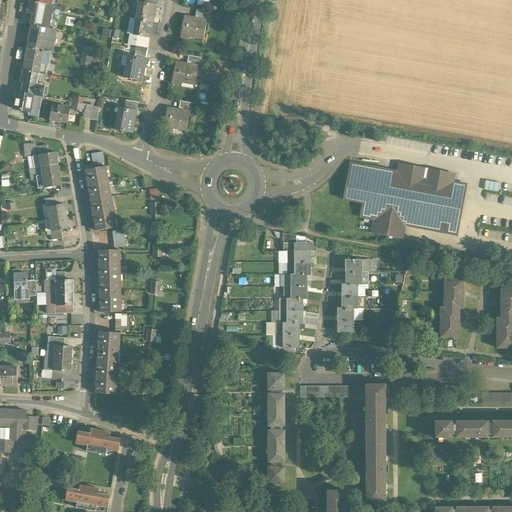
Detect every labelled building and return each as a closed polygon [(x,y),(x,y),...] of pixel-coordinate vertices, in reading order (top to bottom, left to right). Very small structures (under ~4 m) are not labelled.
[(30,2),(29,2),(28,9),(28,8),(27,14),(28,14),(27,18),(32,19),(35,20),(36,15),(42,17),(42,18),(50,19),(52,6),(41,4),(30,2)] [(144,5),(138,4),(136,19),(152,22),(155,6),(144,5)] [(207,12),(196,10),(194,20),(205,22),(207,12)] [(42,17),(36,15),(35,20),(32,19),(31,26),(48,29),(50,19),(42,18),(42,17)] [(194,20),(183,18),(179,38),(188,40),(189,35),(203,38),(206,22),(205,22),(194,20)] [(152,22),(136,19),(133,36),(149,39),(152,22)] [(48,29),(31,26),(30,33),(27,48),(42,51),(44,40),(44,38),(54,40),(55,30),(48,29)] [(149,43),(149,39),(133,36),(131,36),(129,46),(136,47),(137,41),(149,43)] [(54,40),(44,38),(44,40),(42,51),(50,52),(51,53),(54,40)] [(91,65),(94,48),(84,46),(80,63),(91,65)] [(147,49),(136,47),(135,54),(146,56),(147,49)] [(42,51),(27,48),(26,54),(25,56),(24,65),(43,68),(43,69),(47,69),(50,52),(42,51)] [(199,58),(187,56),(186,65),(198,67),(199,58)] [(134,58),(128,57),(124,79),(141,82),(142,76),(145,60),(134,58)] [(186,65),(175,64),(171,84),(180,86),(181,81),(195,84),(198,67),(186,65)] [(43,68),(24,65),(23,71),(38,74),(42,75),(43,69),(43,68)] [(38,74),(23,71),(21,83),(22,84),(20,94),(30,96),(42,98),(45,85),(36,83),(38,74)] [(20,94),(17,93),(15,103),(14,110),(29,112),(28,116),(38,118),(39,110),(29,108),(31,100),(30,100),(30,96),(20,94)] [(83,99),(75,97),(74,104),(82,105),(83,99)] [(138,103),(126,101),(125,108),(136,110),(138,103)] [(191,104),(180,102),(178,111),(189,113),(191,104)] [(74,104),(69,103),(69,107),(73,108),(73,110),(84,112),(85,106),(82,105),(74,104)] [(70,109),(52,105),(49,121),(67,124),(70,109)] [(99,108),(86,106),(84,119),(97,121),(99,108)] [(136,112),(119,109),(115,131),(132,134),(136,112)] [(178,111),(167,109),(163,130),(172,131),(173,127),(186,129),(189,113),(178,111)] [(36,143),(24,146),(26,158),(32,157),(38,156),(36,147),(37,147),(36,143)] [(37,147),(36,147),(38,156),(32,157),(34,169),(58,165),(56,153),(49,154),(47,145),(37,147)] [(102,153),(91,155),(93,165),(104,163),(102,153)] [(382,170),(370,168),(369,168),(351,165),(351,164),(350,164),(350,165),(344,200),(363,203),(361,218),(375,220),(373,233),(402,239),(404,226),(457,235),(459,220),(454,219),(460,186),(461,186),(461,185),(460,185),(452,183),(454,175),(440,173),(439,173),(427,170),(426,170),(413,168),(400,165),(399,165),(399,166),(398,173),(396,173),(395,173),(383,171),(383,170),(382,170)] [(58,165),(34,169),(37,190),(61,186),(58,165)] [(106,167),(85,171),(91,201),(111,197),(106,167)] [(111,197),(91,201),(96,231),(116,228),(111,197)] [(55,198),(44,200),(46,209),(48,208),(57,207),(55,198)] [(159,203),(150,204),(151,216),(160,216),(159,203)] [(57,207),(48,208),(50,220),(66,217),(64,206),(57,207)] [(68,230),(66,217),(50,220),(52,232),(60,231),(68,230)] [(126,247),(124,230),(112,232),(115,249),(126,247)] [(60,231),(52,232),(50,232),(51,241),(62,239),(60,231)] [(295,236),(282,234),(283,243),(295,243),(295,236)] [(313,245),(295,245),(295,243),(283,243),(282,252),(287,252),(310,252),(313,252),(313,245)] [(162,245),(153,245),(153,258),(162,258),(162,245)] [(119,251),(99,252),(100,282),(120,282),(119,251)] [(310,252),(287,252),(288,264),(311,264),(310,252)] [(361,261),(345,261),(345,273),(361,273),(361,261)] [(311,264),(288,264),(288,276),(291,276),(295,276),(306,276),(306,277),(311,277),(311,264)] [(26,275),(19,275),(19,274),(16,271),(15,272),(14,272),(13,272),(13,276),(14,276),(14,291),(15,291),(15,298),(28,298),(28,293),(27,293),(27,282),(26,275)] [(66,281),(66,273),(55,273),(55,282),(57,282),(57,281),(66,281)] [(361,273),(345,273),(345,285),(357,285),(357,286),(361,286),(361,273)] [(306,276),(295,276),(291,276),(291,288),(307,288),(306,277),(306,276)] [(463,280),(444,280),(444,309),(440,309),(440,338),(458,338),(459,309),(463,309),(463,280)] [(73,293),(73,281),(66,281),(57,281),(57,282),(57,294),(73,293)] [(35,282),(27,282),(27,293),(28,293),(36,293),(35,282)] [(120,282),(100,282),(101,313),(121,312),(120,282)] [(160,283),(152,282),(150,294),(159,295),(160,283)] [(357,286),(357,285),(345,285),(341,285),(341,297),(357,297),(357,286)] [(291,288),(283,288),(283,300),(291,300),(302,300),(303,301),(307,301),(307,288),(291,288)] [(511,290),(501,290),(501,320),(497,320),(497,349),(511,349),(511,290)] [(73,306),(73,293),(57,294),(55,294),(52,294),(52,306),(54,306),(66,306),(73,306)] [(357,310),(357,297),(341,297),(341,309),(341,310),(353,309),(353,310),(357,310)] [(302,300),(291,300),(283,300),(279,300),(279,312),(303,312),(303,301),(302,300)] [(66,314),(66,306),(54,306),(54,314),(66,314)] [(353,309),(341,310),(341,309),(338,309),(338,322),(353,322),(353,310),(353,309)] [(303,312),(279,312),(279,324),(287,324),(299,324),(299,325),(303,325),(303,312)] [(116,315),(116,332),(127,331),(127,315),(116,315)] [(353,322),(338,322),(338,334),(353,334),(353,322)] [(299,324),(287,324),(279,324),(275,324),(275,336),(283,336),(299,336),(299,325),(299,324)] [(156,331),(147,330),(146,343),(155,344),(156,331)] [(120,334),(99,333),(97,363),(118,365),(120,334)] [(11,335),(0,335),(0,343),(11,344),(11,335)] [(299,336),(283,336),(283,348),(283,349),(294,348),(299,348),(299,336)] [(64,339),(53,338),(53,347),(55,347),(55,346),(64,346),(64,339)] [(64,346),(55,346),(55,347),(54,359),(70,360),(71,347),(64,346)] [(54,359),(45,358),(45,370),(52,371),(52,370),(54,370),(54,371),(62,371),(69,372),(70,360),(54,359)] [(118,365),(97,363),(95,394),(116,395),(118,365)] [(16,368),(0,368),(0,386),(17,386),(16,368)] [(62,371),(54,371),(54,370),(52,370),(52,371),(51,378),(62,379),(62,371)] [(283,374),(267,374),(267,390),(270,390),(270,394),(267,394),(267,410),(284,410),(284,394),(281,394),(281,389),(283,389),(283,374)] [(147,396),(149,384),(140,383),(138,395),(147,396)] [(385,386),(366,386),(366,388),(366,398),(366,415),(385,415),(385,386)] [(366,388),(300,388),(300,398),(366,398),(366,388)] [(451,388),(401,388),(401,398),(451,398),(451,388)] [(462,388),(451,388),(451,398),(462,398),(462,388)] [(511,394),(482,394),(482,405),(511,405),(511,394)] [(284,410),(267,410),(267,426),(270,426),(270,430),(267,430),(267,447),(284,446),(284,430),(282,430),(282,426),(284,426),(284,410)] [(26,412),(7,411),(7,413),(0,412),(0,465),(0,466),(1,454),(13,454),(14,442),(25,442),(25,431),(36,432),(38,418),(26,418),(26,412)] [(385,415),(366,415),(366,444),(385,444),(385,415)] [(471,422),(456,422),(456,424),(451,424),(451,422),(435,422),(435,439),(451,439),(451,436),(455,436),(455,439),(471,439),(471,422)] [(487,422),(471,422),(471,439),(487,439),(487,436),(492,436),(492,439),(508,439),(508,422),(492,422),(492,424),(487,424),(487,422)] [(99,432),(90,430),(89,435),(78,433),(76,444),(87,447),(86,452),(95,454),(99,432)] [(109,434),(99,432),(95,454),(104,456),(106,449),(118,452),(120,440),(108,438),(109,434)] [(385,444),(366,444),(366,473),(385,473),(385,444)] [(284,462),(284,446),(267,447),(268,462),(271,462),(271,467),(268,467),(268,483),(284,483),(284,467),(282,467),(282,462),(284,462)] [(68,456),(59,454),(57,466),(66,468),(68,456)] [(385,473),(366,473),(366,502),(385,502),(385,473)] [(89,488),(80,487),(79,491),(68,489),(66,501),(77,503),(75,509),(85,511),(89,488)] [(99,490),(89,488),(85,511),(92,511),(94,511),(96,506),(108,508),(110,497),(98,495),(99,490)] [(344,511),(345,492),(327,492),(327,511),(344,511)]
